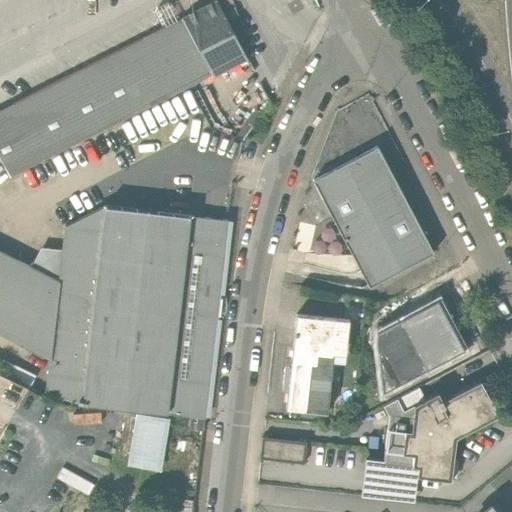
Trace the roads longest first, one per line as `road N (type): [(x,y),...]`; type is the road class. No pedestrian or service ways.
road 1 (residential): [(222,511),(244,313),(273,184),(318,84),(341,60),(367,56)]
road 2 (unclassified): [(367,56),(392,73),(511,301)]
road 3 (secondary): [(426,0),(511,130)]
